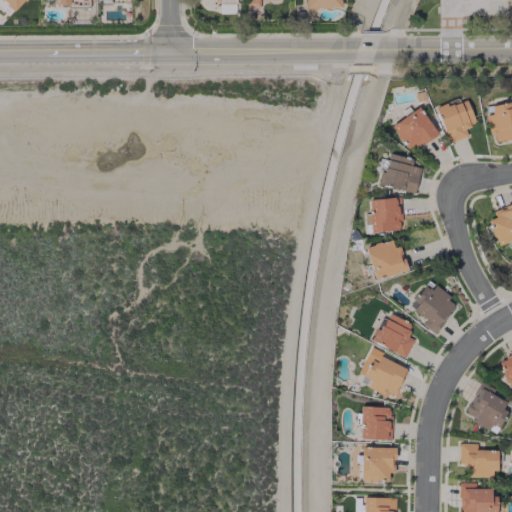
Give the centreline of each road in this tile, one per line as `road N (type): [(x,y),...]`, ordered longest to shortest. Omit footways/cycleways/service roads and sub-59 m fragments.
road 1 (secondary): [(171,52),(511,48)]
road 2 (residential): [(425,511),(434,401),(466,349),(511,315)]
road 3 (residential): [(498,321),(461,249),(453,193)]
road 4 (secondary): [(45,53),(171,52)]
